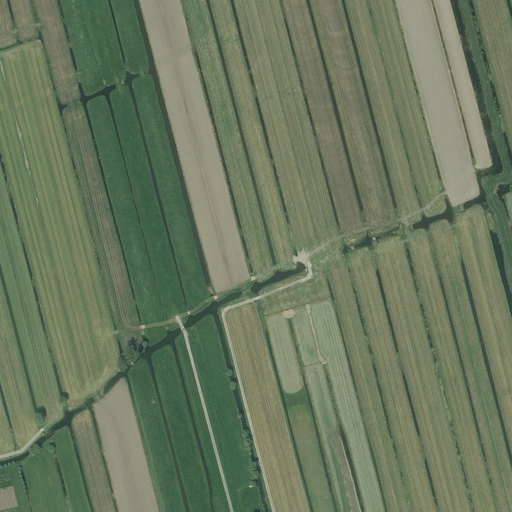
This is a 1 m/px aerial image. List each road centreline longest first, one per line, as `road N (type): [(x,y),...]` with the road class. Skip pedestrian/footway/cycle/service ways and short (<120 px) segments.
road 1 (track): [(274,511),(223,313),(310,276),(309,267)]
road 2 (track): [(476,167),(455,175),(424,209),(339,237),(309,256),(309,267)]
road 3 (track): [(114,334),(163,325),(243,286),(248,301)]
road 4 (track): [(94,391),(124,511)]
